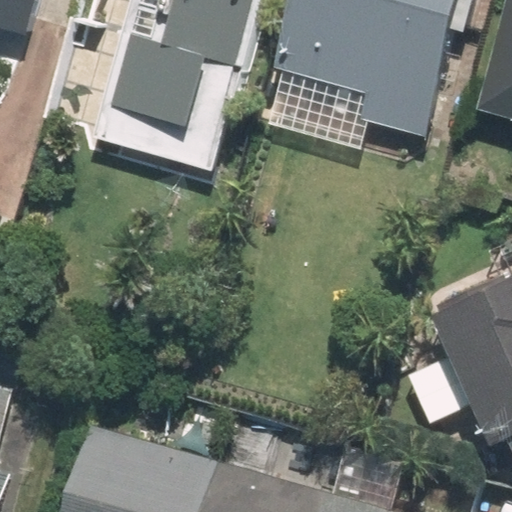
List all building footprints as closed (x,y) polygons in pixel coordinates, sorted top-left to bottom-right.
[(0,0),(0,23),(39,35),(49,0),(0,0)] [(224,172),(268,0),(145,0),(110,143),(224,172)] [(437,139),(476,0),(305,0),(286,69),(378,95),(371,121),(437,139)] [(511,36),(493,109),(511,113),(511,36)] [(0,255),(12,213),(0,210),(0,255)] [(511,277),(448,305),(511,449),(511,277)] [(409,511),(100,426),(76,511),(409,511)] [(0,511),(3,511),(20,454),(0,448),(0,511)]
